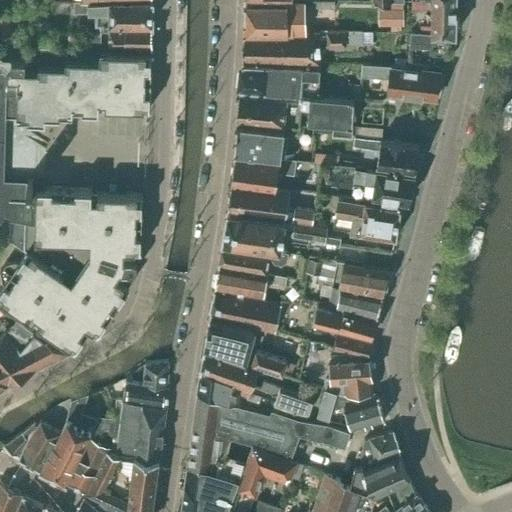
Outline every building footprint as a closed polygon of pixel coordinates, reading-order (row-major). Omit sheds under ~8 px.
[(103,23),(109,23),(152,23),(153,23),(152,0),(94,0),(74,1),(75,12),(89,11),(91,10),(96,10),(96,34),(74,35),(74,40),(99,42),(100,25),(103,25),(103,23)] [(305,7),(304,0),(287,0),(287,3),(245,3),(245,31),(305,31),(305,7)] [(456,33),(456,0),(432,0),(433,0),(432,9),(431,33),(411,32),(410,41),(410,47),(433,48),(433,43),(438,44),(438,41),(450,42),(450,41),(452,33),(456,33)] [(412,0),(412,8),(432,9),(433,0),(432,0),(412,0)] [(392,23),(392,29),(401,29),(401,23),(404,23),(404,7),(404,1),(392,1),(392,8),(392,23)] [(152,47),(152,23),(109,23),(108,41),(108,47),(152,47)] [(363,31),(345,31),(331,31),(331,29),(320,29),(320,31),(245,31),(244,41),(244,59),(321,62),(320,41),(320,39),(327,39),(327,45),(362,45),(373,45),(373,31),(363,31)] [(34,58),(66,58),(66,49),(34,49),(34,58)] [(0,71),(7,72),(7,78),(6,116),(12,116),(17,117),(17,120),(32,120),(46,120),(46,115),(58,115),(60,115),(61,109),(73,110),(74,104),(84,104),(83,110),(86,110),(100,110),(100,106),(106,106),(150,107),(151,93),(152,66),(152,52),(107,51),(100,51),(100,59),(66,59),(66,64),(39,63),(39,69),(26,69),(26,58),(4,58),(2,55),(1,56),(4,59),(1,62),(0,62),(0,71)] [(395,63),(407,64),(408,57),(396,56),(395,63)] [(320,66),(243,61),(240,88),(299,93),(318,95),(320,66)] [(362,75),(390,77),(388,93),(437,98),(440,70),(430,69),(430,64),(409,61),(408,67),(390,64),(363,63),(362,75)] [(0,215),(26,220),(29,221),(29,220),(30,220),(31,207),(28,207),(28,199),(36,199),(37,188),(34,188),(34,179),(27,178),(27,185),(15,184),(4,184),(6,116),(7,78),(7,72),(0,71),(0,215)] [(360,98),(361,83),(348,83),(347,97),(360,98)] [(303,104),(311,105),(312,95),(299,93),(298,98),(240,91),(238,118),(300,124),(303,104)] [(352,135),(354,135),(368,137),(382,138),(383,126),(353,124),(355,98),(312,95),(311,105),(310,121),(334,123),(333,133),(352,135)] [(237,122),(235,150),(263,153),(281,155),(285,127),(237,122)] [(418,151),(419,143),(382,138),(368,137),(354,135),(353,144),(380,147),(377,164),(416,170),(416,168),(417,168),(417,166),(419,166),(420,160),(421,153),(420,153),(420,151),(418,151)] [(341,153),(316,151),(315,159),(340,161),(341,153)] [(296,157),(281,155),(263,153),(262,158),(235,154),(232,180),(276,187),(278,170),(294,172),(296,157)] [(332,188),(408,201),(416,173),(322,161),(318,192),(332,194),(332,188)] [(290,189),(232,181),(228,208),(313,221),(315,209),(296,206),(296,209),(287,208),(290,189)] [(29,220),(29,221),(26,220),(25,247),(27,249),(19,260),(18,259),(6,261),(1,269),(3,280),(4,280),(5,281),(0,288),(0,295),(33,318),(75,347),(83,336),(84,336),(90,326),(98,331),(106,319),(107,319),(122,297),(130,285),(126,283),(137,267),(138,249),(141,249),(142,240),(142,235),(143,207),(143,193),(92,192),(92,188),(78,187),(51,186),(51,187),(37,186),(37,188),(36,199),(28,199),(28,207),(31,207),(30,220),(29,220)] [(401,220),(399,220),(401,207),(380,203),(380,202),(338,196),(336,211),(353,213),(351,227),(361,229),(397,235),(397,232),(399,232),(401,220)] [(228,211),(223,240),(281,249),(284,228),(295,230),(294,233),(311,236),(325,238),(327,224),(291,219),(290,222),(285,221),(286,220),(228,211)] [(266,272),(269,257),(275,263),(283,264),(288,261),(289,252),(284,251),(285,251),(223,241),(220,263),(266,272)] [(298,274),(306,276),(309,256),(301,255),(298,274)] [(383,294),(390,269),(337,259),(326,256),(320,280),(333,283),(342,286),(383,294)] [(309,258),(307,272),(321,274),(323,261),(309,258)] [(286,275),(266,272),(220,263),(216,286),(264,294),(267,277),(272,278),(271,282),(285,284),(286,275)] [(377,316),(383,294),(342,286),(333,283),(329,303),(344,307),(377,316)] [(280,301),(215,289),(210,315),(276,329),(280,310),(288,311),(290,301),(281,299),(280,301)] [(338,328),(372,337),(377,316),(344,307),(342,311),(317,305),(313,321),(339,327),(338,328)] [(0,389),(7,384),(38,367),(69,352),(48,337),(47,339),(17,318),(16,319),(16,320),(16,321),(7,332),(6,331),(0,338),(0,389)] [(283,372),(284,370),(292,373),(296,363),(287,360),(287,359),(257,349),(256,352),(249,351),(255,329),(210,318),(205,346),(260,365),(283,372)] [(334,347),(370,356),(371,340),(338,333),(334,347)] [(252,388),(254,383),(258,370),(260,365),(205,347),(201,369),(252,388)] [(359,399),(374,395),(374,390),(372,375),(373,375),(370,356),(348,358),(348,353),(332,354),(333,359),(330,359),(331,377),(324,378),(326,387),(359,399)] [(169,361),(146,364),(144,384),(169,385),(169,361)] [(262,392),(252,388),(201,369),(198,392),(238,404),(239,394),(259,402),(262,392)] [(167,405),(169,385),(144,384),(126,380),(124,398),(167,405)] [(252,388),(262,392),(277,397),(275,403),(297,411),(308,413),(314,397),(264,380),(262,386),(254,383),(252,388)] [(378,393),(374,395),(359,399),(326,387),(319,413),(330,417),(333,407),(344,405),(352,427),(386,418),(378,393)] [(198,392),(188,465),(206,469),(209,457),(225,460),(231,436),(253,443),(291,456),(299,433),(322,439),(345,447),(350,431),(327,423),(300,419),(272,409),(271,413),(238,404),(198,392)] [(98,418),(83,412),(88,393),(71,400),(68,418),(61,431),(41,467),(67,480),(68,480),(87,490),(105,455),(108,449),(113,439),(114,431),(115,416),(99,415),(98,418)] [(122,454),(136,456),(160,458),(167,405),(124,398),(117,397),(115,416),(114,431),(113,439),(108,449),(116,452),(122,454)] [(61,431),(41,420),(39,424),(34,421),(7,444),(5,445),(21,455),(41,467),(61,431)] [(393,429),(369,436),(365,438),(363,447),(362,447),(362,455),(363,460),(364,463),(364,470),(377,463),(377,462),(400,452),(393,429)] [(237,488),(252,494),(256,495),(264,472),(286,480),(288,475),(298,479),(304,464),(253,444),(245,467),(237,488)] [(105,455),(87,490),(107,500),(128,510),(128,511),(131,511),(153,511),(160,458),(136,456),(122,454),(116,452),(108,449),(105,455)] [(377,463),(364,470),(364,463),(356,464),(351,481),(366,487),(366,488),(373,494),(387,488),(410,476),(400,453),(377,463)] [(209,457),(206,469),(188,465),(181,511),(227,511),(237,488),(245,467),(225,460),(209,457)] [(309,507),(307,511),(357,511),(362,499),(366,488),(366,487),(351,481),(326,471),(313,508),(309,507)] [(410,476),(387,488),(395,509),(396,511),(431,511),(417,492),(410,476)] [(0,479),(0,511),(14,511),(23,491),(0,480),(0,479)] [(237,488),(227,511),(245,511),(237,509),(239,502),(247,505),(252,494),(237,488)] [(41,511),(45,503),(24,492),(16,511),(41,511)] [(279,511),(282,507),(260,499),(254,511),(279,511)] [(376,511),(375,511),(371,511),(374,503),(362,499),(357,511),(396,511),(395,509),(392,511),(387,505),(376,511)]
